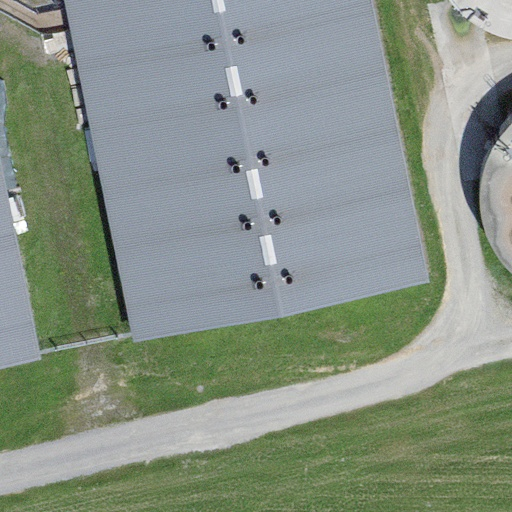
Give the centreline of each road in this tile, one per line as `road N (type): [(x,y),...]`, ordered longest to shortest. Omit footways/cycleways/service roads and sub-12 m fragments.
road 1 (track): [(0,466),(511,343)]
road 2 (track): [(511,73),(477,85),(453,118),(461,232)]
